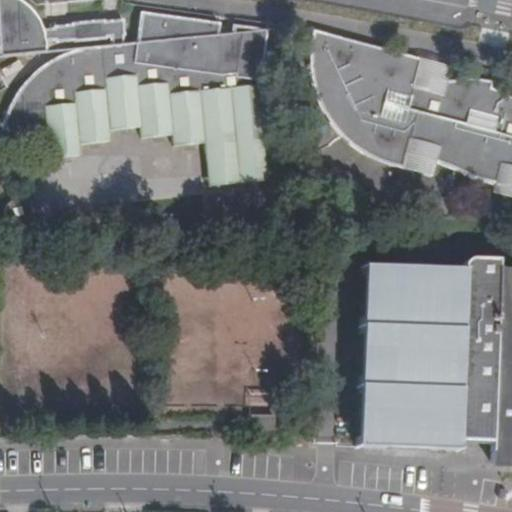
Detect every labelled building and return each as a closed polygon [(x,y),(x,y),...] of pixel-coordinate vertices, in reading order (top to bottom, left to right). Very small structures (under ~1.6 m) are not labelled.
[(55,30),(39,32),(28,18),(16,7),(3,0),(0,0),(0,38),(1,58),(48,53),(45,42),(54,41),(54,43),(71,41),(69,27),(55,28),(55,30)] [(91,48),(61,66),(39,84),(23,101),(14,116),(4,142),(47,140),(51,162),(81,159),(80,149),(111,147),(111,138),(142,135),(142,145),(173,142),(175,151),(205,149),(206,157),(266,151),(261,89),(257,89),(257,83),(261,83),(264,31),(237,27),(236,33),(222,33),(222,25),(141,15),(136,44),(121,45),(120,36),(123,36),(122,22),(105,23),(107,37),(108,47),(91,48)] [(71,41),(107,37),(105,23),(69,27),(71,41)] [(376,162),(400,172),(405,157),(418,160),(431,164),(466,179),(494,189),(511,190),(511,101),(500,96),(490,93),(490,85),(444,84),(429,83),(426,94),(414,90),(422,62),(315,33),(310,52),(310,76),(315,97),(324,118),(339,137),(358,151),(376,162)] [(429,83),(444,84),(447,69),(422,62),(414,90),(426,94),(429,83)] [(266,151),(206,157),(211,189),(269,183),(266,151)] [(427,179),(431,164),(418,160),(405,157),(400,172),(427,179)] [(511,202),(511,190),(494,189),(492,197),(511,202)] [(461,273),(361,268),(353,447),(353,450),(454,455),(454,446),(454,440),(488,441),(488,447),(488,456),(491,456),(511,457),(511,275),(497,275),(497,262),(470,261),(461,268),(461,273)] [(247,393),(247,418),(274,418),(274,394),(247,393)] [(273,441),(273,422),(248,421),(247,440),(273,441)] [(304,433),(304,424),(287,425),(287,434),(304,433)] [(511,457),(491,456),(491,470),(503,470),(511,470),(511,457)]
